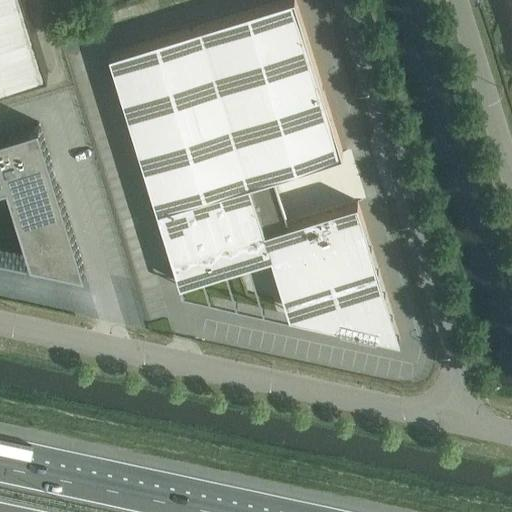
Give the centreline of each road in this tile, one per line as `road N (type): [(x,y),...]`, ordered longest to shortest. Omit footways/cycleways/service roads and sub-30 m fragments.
road 1 (unclassified): [(0,324),(465,423)]
road 2 (unclassified): [(343,0),(453,353),(465,423)]
road 3 (unknown): [(136,353),(71,122),(53,103),(0,115)]
road 4 (motorway): [(199,511),(0,469)]
road 5 (unclassified): [(511,183),(454,0)]
